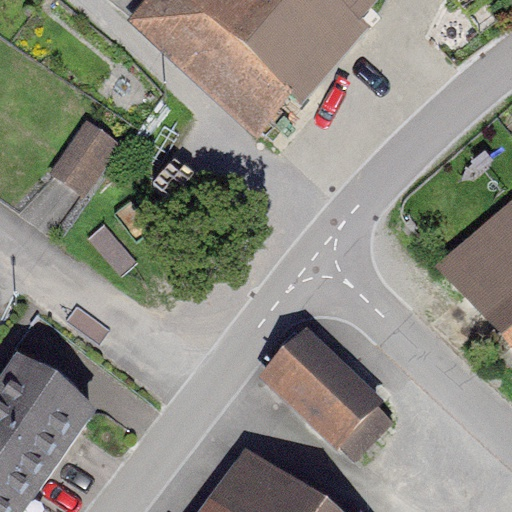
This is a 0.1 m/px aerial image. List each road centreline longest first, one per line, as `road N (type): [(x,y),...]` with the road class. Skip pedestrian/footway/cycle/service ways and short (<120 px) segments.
road 1 (residential): [(325,264),(276,306),(116,511)]
road 2 (residential): [(511,66),(458,108),(350,217),(325,264)]
road 3 (residential): [(511,432),(325,264)]
